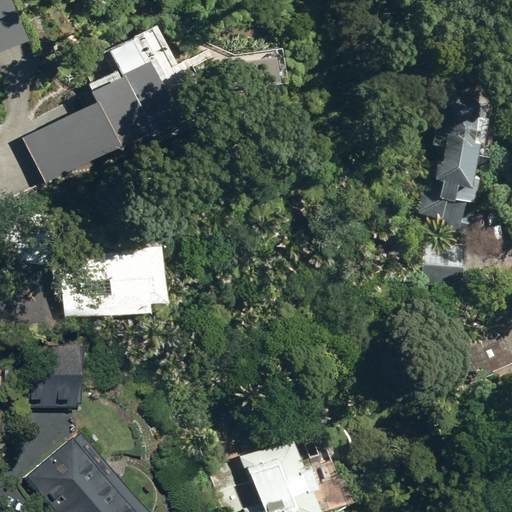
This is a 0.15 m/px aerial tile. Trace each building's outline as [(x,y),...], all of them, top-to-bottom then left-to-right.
[(0,0),(0,48),(22,40),(6,0),(0,0)] [(18,139),(41,184),(144,133),(150,143),(174,130),(142,66),(138,68),(126,42),(104,54),(116,78),(82,95),(87,105),(18,139)] [(221,67),(225,92),(274,84),(267,59),(221,67)] [(417,284),(457,288),(462,235),(469,236),(471,216),(468,216),(474,159),(478,159),(485,94),(429,88),(417,216),(424,217),(417,284)] [(59,253),(63,317),(139,313),(138,304),(156,303),(153,247),(59,253)] [(432,315),(463,383),(511,361),(481,293),(432,315)] [(15,409),(69,411),(71,348),(17,347),(15,409)] [(136,511),(76,436),(68,443),(67,441),(18,480),(43,511),(136,511)] [(238,511),(241,511),(312,511),(305,491),(309,489),(301,465),(295,468),(285,439),(237,456),(246,481),(235,485),(227,463),(209,469),(225,511),(238,511)]
